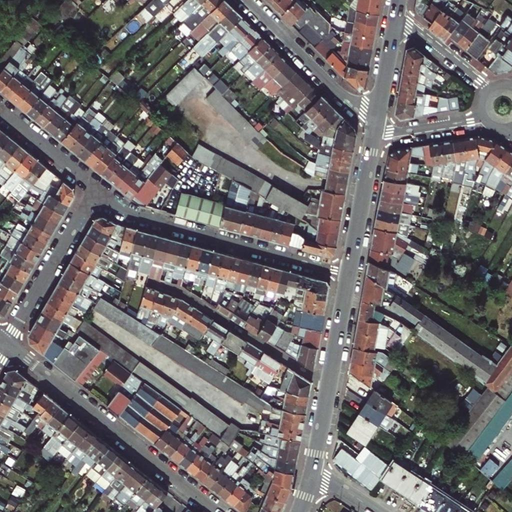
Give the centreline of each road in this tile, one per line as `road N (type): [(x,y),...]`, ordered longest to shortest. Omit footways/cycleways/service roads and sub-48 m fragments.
road 1 (residential): [(96,189),(142,217),(349,274)]
road 2 (residential): [(8,344),(216,511)]
road 3 (residential): [(148,282),(183,294),(328,385)]
road 4 (residential): [(96,189),(8,344)]
road 5 (tertiary): [(378,109),(345,97),(244,0)]
road 6 (secondary): [(349,274),(373,139)]
road 7 (residential): [(0,107),(96,189)]
road 8 (residential): [(496,89),(421,32),(394,23)]
road 9 (residential): [(373,139),(492,121)]
